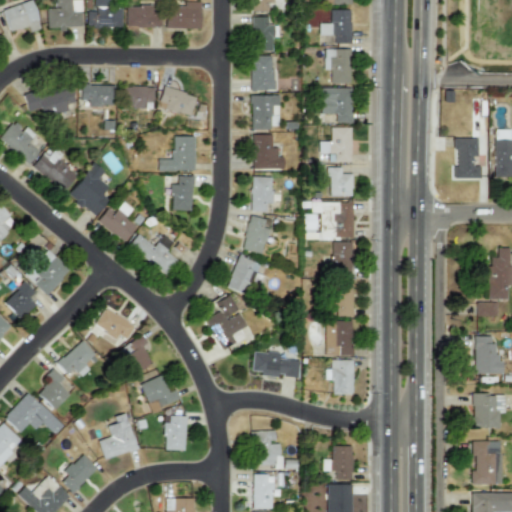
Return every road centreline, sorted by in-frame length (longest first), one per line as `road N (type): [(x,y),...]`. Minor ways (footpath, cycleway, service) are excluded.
road 1 (primary): [(415,422),(419,0)]
road 2 (residential): [(223,511),(211,412),(174,340),(0,182)]
road 3 (residential): [(162,324),(197,277),(217,212),(219,0)]
road 4 (residential): [(0,85),(46,64),(219,63)]
road 5 (primary): [(390,215),(389,422)]
road 6 (residential): [(211,412),(266,406),(389,422)]
road 7 (residential): [(0,382),(106,272)]
road 8 (primary): [(393,71),(390,215)]
road 9 (residential): [(97,511),(156,478),(224,478)]
road 10 (residential): [(390,215),(511,216)]
